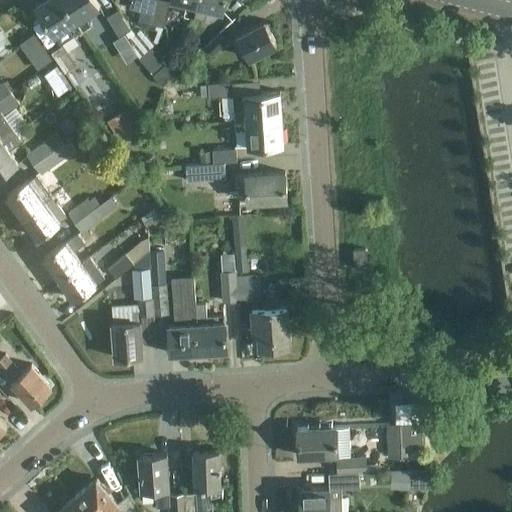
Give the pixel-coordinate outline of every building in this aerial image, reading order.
[(63,0),(43,0),(35,5),(60,44),(83,30),(63,0)] [(94,0),(63,0),(83,30),(91,25),(85,16),(99,7),(94,0)] [(130,0),(128,9),(140,12),(134,37),(147,40),(150,24),(152,25),(158,2),(151,0),(130,0)] [(183,14),(194,17),(198,0),(170,0),(185,4),(183,14)] [(224,0),(198,0),(194,17),(204,19),(206,8),(222,12),(224,0)] [(169,4),(158,2),(152,25),(164,27),(169,4)] [(130,30),(118,10),(107,17),(119,37),(130,30)] [(237,35),(249,59),(276,45),(264,21),(237,35)] [(0,56),(13,47),(1,31),(0,31),(0,56)] [(219,33),(204,47),(213,55),(228,42),(219,33)] [(52,52),(65,72),(75,65),(63,46),(52,52)] [(149,72),(153,75),(162,85),(179,69),(170,60),(166,64),(162,60),(149,72)] [(71,87),(57,66),(44,75),(58,95),(71,87)] [(0,83),(0,99),(10,92),(3,82),(0,83)] [(231,82),(207,84),(209,97),(232,95),(231,82)] [(0,143),(15,133),(3,116),(19,104),(10,92),(0,99),(0,143)] [(234,111),(235,121),(281,119),(279,92),(244,95),(245,110),(234,111)] [(36,98),(25,106),(37,123),(48,115),(36,98)] [(283,145),(281,119),(235,121),(237,148),(283,145)] [(25,155),(32,164),(52,149),(64,140),(57,132),(25,155)] [(21,141),(15,133),(0,143),(0,175),(18,163),(8,150),(21,141)] [(32,164),(38,173),(40,176),(61,161),(60,160),(67,155),(61,146),(53,151),(52,149),(32,164)] [(212,150),(213,163),(222,163),(237,162),(236,148),(212,150)] [(187,180),(208,179),(208,177),(222,177),(222,163),(213,163),(186,165),(187,180)] [(245,175),(235,176),(235,186),(246,186),(247,200),(286,198),(285,172),(245,174),(245,175)] [(6,196),(21,216),(50,195),(36,175),(6,196)] [(66,217),(58,205),(50,195),(21,216),(37,238),(66,217)] [(110,196),(93,208),(101,218),(117,207),(110,196)] [(67,212),(74,222),(93,208),(87,198),(67,212)] [(158,205),(140,217),(148,229),(167,217),(158,205)] [(102,219),(101,218),(93,208),(74,222),(82,233),(102,219)] [(43,258),(58,278),(80,261),(73,251),(84,243),(78,233),(43,258)] [(365,249),(353,250),(355,270),(366,269),(365,249)] [(125,253),(107,269),(115,278),(134,262),(125,253)] [(96,284),(95,283),(105,277),(90,256),(81,262),(80,261),(58,278),(73,300),(96,284)] [(234,271),(220,272),(222,303),(236,302),(235,286),(234,271)] [(236,271),(234,271),(235,286),(236,302),(238,302),(238,306),(257,305),(257,299),(261,299),(259,275),(236,276),(236,271)] [(170,354),(198,352),(196,317),(193,282),(171,283),(173,313),(179,312),(179,324),(168,325),(170,354)] [(151,285),(151,287),(152,298),(153,315),(168,313),(166,283),(151,285)] [(132,322),(112,323),(114,358),(142,356),(139,315),(153,315),(152,298),(138,299),(139,311),(131,311),(132,322)] [(286,307),(252,310),(253,330),(257,329),(258,348),(289,346),(286,307)] [(224,315),(196,317),(198,352),(227,350),(224,321),(224,315)] [(0,339),(0,355),(9,353),(4,338),(0,339)] [(51,387),(31,365),(22,373),(5,355),(0,359),(0,369),(32,405),(51,387)] [(421,423),(406,424),(408,457),(407,444),(422,444),(421,423)] [(387,458),(408,457),(406,424),(385,425),(387,458)] [(340,472),(340,473),(350,473),(350,472),(366,471),(366,456),(350,457),(349,427),(297,429),(298,456),(322,455),(322,460),(336,460),(337,472),(340,472)] [(196,493),(183,494),(184,511),(211,511),(211,503),(208,503),(210,486),(220,486),(219,452),(193,453),(194,487),(195,487),(196,493)] [(140,472),(141,490),(155,489),(156,503),(156,507),(170,506),(166,454),(139,456),(139,460),(140,472)] [(351,487),(350,473),(340,473),(341,488),(351,487)] [(96,480),(73,498),(84,511),(105,511),(106,511),(114,511),(120,508),(96,480)] [(299,489),(299,511),(329,511),(329,488),(299,489)] [(184,511),(183,494),(182,494),(171,495),(172,511),(184,511)] [(84,511),(73,498),(57,511),(84,511)]
